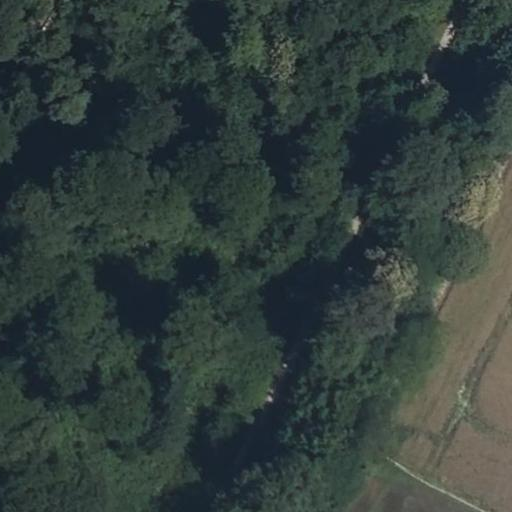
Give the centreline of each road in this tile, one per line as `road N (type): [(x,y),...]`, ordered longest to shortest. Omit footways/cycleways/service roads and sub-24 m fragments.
road 1 (track): [(477,0),(216,511)]
road 2 (track): [(461,511),(401,482),(362,446)]
